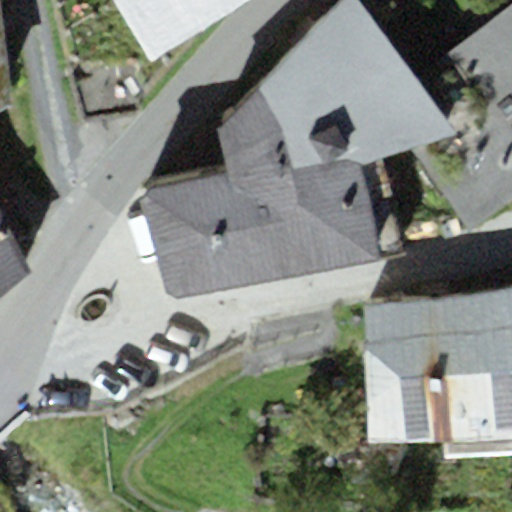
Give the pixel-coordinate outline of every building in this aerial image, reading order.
[(114,0),(151,59),(239,0),(238,0),(114,0)] [(357,0),(337,0),(256,83),(282,129),(291,165),(347,155),(360,163),(412,146),(458,131),(414,74),(357,0)] [(458,131),(511,94),(511,0),(510,0),(414,74),(458,131)] [(0,106),(9,103),(0,1),(0,106)] [(170,296),(311,269),(291,165),(282,129),(256,83),(216,122),(221,165),(154,179),(140,199),(170,296)] [(511,94),(458,131),(412,146),(468,227),(511,194),(511,94)] [(347,155),(291,165),(311,269),(379,256),(360,163),(347,155)] [(0,293),(32,269),(0,206),(0,293)] [(429,297),(441,437),(511,433),(511,283),(481,291),(429,297)] [(441,437),(429,297),(363,303),(369,436),(441,437)]
